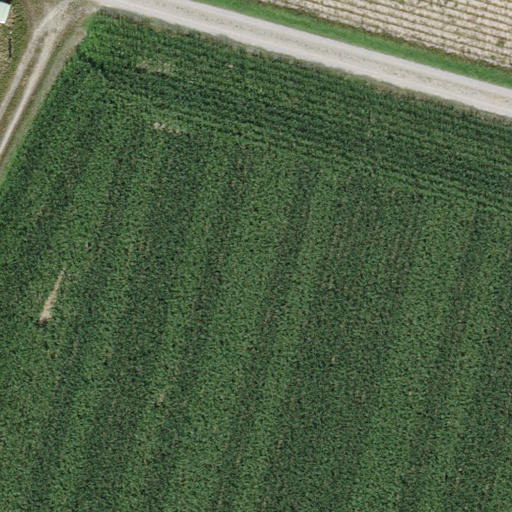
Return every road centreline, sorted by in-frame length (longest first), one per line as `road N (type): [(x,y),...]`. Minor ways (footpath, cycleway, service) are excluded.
road 1 (track): [(132,0),(511,109)]
road 2 (track): [(85,0),(43,62),(0,151)]
